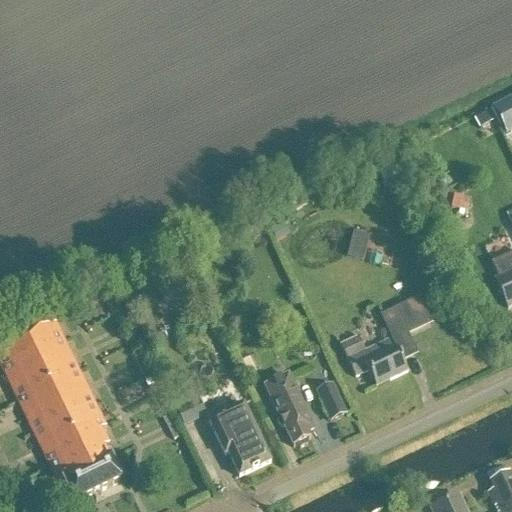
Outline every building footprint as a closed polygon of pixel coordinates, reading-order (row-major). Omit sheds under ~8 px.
[(507,141),(511,138),(511,102),(492,113),(507,141)] [(394,164),(373,171),(380,192),(401,186),(394,164)] [(446,180),(433,187),(438,196),(450,189),(446,180)] [(471,203),(454,199),(451,212),(468,216),(471,203)] [(270,234),(276,246),(288,241),(283,228),(270,234)] [(354,236),(347,261),(363,266),(370,241),(354,236)] [(372,254),(369,267),(379,269),(382,256),(372,254)] [(498,283),(494,285),(508,313),(511,311),(511,258),(491,268),(498,283)] [(383,320),(402,338),(428,325),(418,303),(383,320)] [(107,307),(112,319),(119,315),(114,304),(107,307)] [(116,325),(121,336),(129,332),(123,321),(116,325)] [(105,432),(55,328),(0,355),(0,371),(57,489),(63,486),(74,509),(120,487),(109,463),(108,463),(103,453),(108,451),(100,435),(105,432)] [(129,332),(121,336),(126,347),(134,343),(129,332)] [(361,344),(360,342),(340,351),(355,382),(368,376),(376,392),(407,377),(395,351),(391,352),(388,346),(366,357),(359,345),(361,344)] [(131,357),(137,368),(144,364),(139,354),(131,357)] [(144,364),(137,368),(142,379),(149,375),(144,364)] [(308,439),(314,436),(288,382),(264,393),(278,422),(276,426),(279,433),(284,433),(293,452),(296,451),(300,453),(307,450),(308,445),(310,444),(308,439)] [(315,393),(331,427),(347,420),(330,386),(315,393)] [(148,392),(153,403),(163,399),(158,388),(148,392)] [(163,399),(153,403),(158,414),(167,410),(163,399)] [(198,402),(176,413),(185,431),(207,421),(198,402)] [(271,467),(243,410),(208,427),(225,461),(229,459),(239,482),(271,467)] [(166,431),(175,427),(169,416),(161,421),(166,431)] [(175,427),(166,431),(171,442),(180,438),(175,427)] [(7,472),(0,475),(0,477),(4,486),(12,482),(7,472)] [(511,511),(511,486),(508,478),(489,487),(493,495),(488,498),(494,511),(511,511)] [(463,511),(459,502),(441,510),(436,511),(463,511)]
